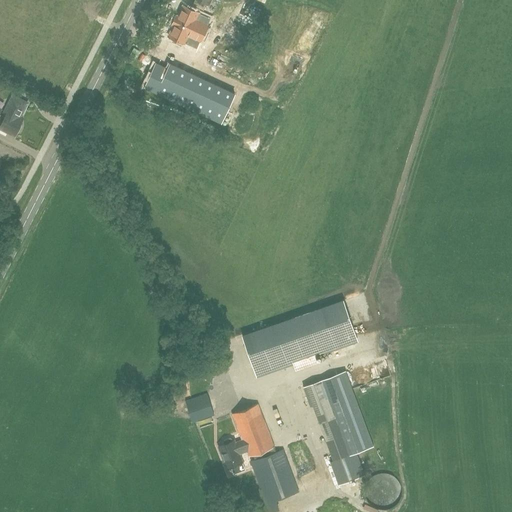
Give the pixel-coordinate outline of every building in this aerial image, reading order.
[(199,11),(192,8),(183,4),(178,14),(176,14),(172,22),(174,23),(169,34),(175,37),(180,39),(185,42),(186,41),(187,42),(191,35),(200,39),(201,40),(209,24),(208,23),(196,18),(199,11)] [(240,46),(230,41),(228,47),(238,52),(240,46)] [(156,63),(144,87),(220,123),(230,102),(184,81),(188,72),(170,64),(168,69),(156,63)] [(0,125),(1,126),(0,127),(15,135),(16,133),(17,133),(19,132),(21,128),(21,126),(20,125),(23,118),(20,117),(27,103),(12,95),(3,114),(6,115),(4,118),(0,115),(0,112),(1,110),(0,109),(0,125)] [(243,336),(256,374),(293,362),(296,370),(317,363),(314,355),(357,340),(344,301),(243,336)] [(374,352),(380,368),(373,368),(373,372),(408,375),(411,384),(412,374),(416,375),(415,380),(419,379),(420,383),(436,378),(436,372),(434,372),(434,368),(438,367),(434,354),(452,348),(443,323),(443,330),(433,329),(434,315),(358,310),(358,319),(367,319),(372,335),(363,338),(379,339),(365,343),(375,344),(374,352)] [(346,425),(329,378),(306,386),(323,434),(346,425)] [(201,420),(214,416),(207,393),(185,401),(192,423),(196,422),(197,426),(202,424),(201,420)] [(274,447),(261,415),(257,404),(232,413),(242,441),(235,443),(234,440),(218,447),(226,469),(231,467),(233,474),(245,470),(242,463),(238,451),(245,449),(249,456),(253,455),(254,459),(250,461),(265,503),(268,511),(270,511),(280,508),(277,499),(297,492),(281,450),(276,452),(274,447)] [(356,452),(334,461),(330,462),(339,484),(364,474),(356,452)] [(403,494),(404,491),(404,488),(403,485),(402,482),(401,479),(399,477),(396,475),(394,473),(391,472),(388,471),(385,471),(382,471),(379,472),(376,473),(374,475),(371,477),(369,479),(368,482),(367,485),(366,488),(366,491),(367,494),(368,497),(369,500),(371,502),(374,504),(376,506),(379,507),(382,508),(385,508),(388,508),(391,507),(394,506),(396,504),(399,502),(401,500),(402,497),(403,494)]
